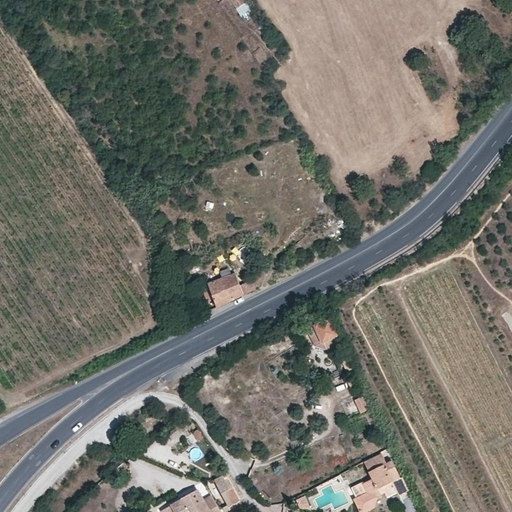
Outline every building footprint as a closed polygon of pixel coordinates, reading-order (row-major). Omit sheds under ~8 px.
[(253,11),(245,0),(231,0),(243,17),(252,11),(253,11)] [(224,302),(254,287),(251,279),(240,284),(235,272),(207,282),(216,305),(224,302)] [(329,320),(307,331),(315,347),(326,350),(335,346),(337,350),(342,348),(329,320)] [(290,322),(276,329),(284,343),(296,336),(290,322)] [(355,378),(344,355),(338,358),(349,382),(352,381),(356,379),(355,378)] [(356,379),(352,381),(349,382),(347,383),(347,384),(350,389),(359,385),(356,379)] [(368,412),(362,399),(353,402),(360,416),(368,412)] [(205,436),(200,427),(196,430),(193,431),(199,440),(202,439),(205,436)] [(376,432),(364,437),(367,443),(379,438),(376,432)] [(383,461),(379,452),(362,460),(370,477),(360,482),(364,491),(368,500),(379,496),(378,494),(382,491),(384,496),(394,492),(388,480),(397,476),(389,459),(383,461)] [(397,476),(388,480),(394,492),(395,496),(408,490),(401,474),(397,476)] [(240,500),(226,475),(215,481),(227,503),(223,506),(226,511),(235,511),(242,508),(238,502),(240,500)] [(364,491),(360,482),(352,486),(356,495),(364,491)] [(209,511),(197,489),(179,500),(180,501),(162,511),(209,511)] [(358,511),(371,506),(368,500),(364,491),(356,495),(351,497),(358,511)] [(305,494),(295,498),(300,510),(310,507),(305,494)]
